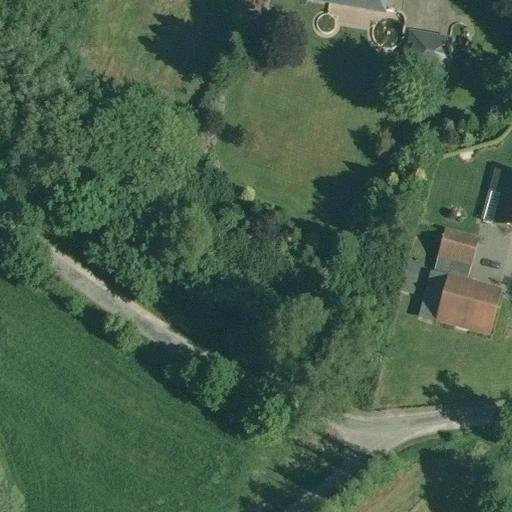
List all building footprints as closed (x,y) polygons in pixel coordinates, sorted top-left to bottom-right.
[(318,0),(330,2),(330,0),(350,0),(361,2),(360,7),(382,11),(384,0),(318,0)] [(449,44),(413,37),(408,68),(444,75),(449,44)] [(511,177),(497,174),(485,222),(511,229),(511,177)] [(479,240),(445,232),(439,257),(473,265),(479,240)] [(499,294),(445,279),(434,321),(488,335),(499,294)]
